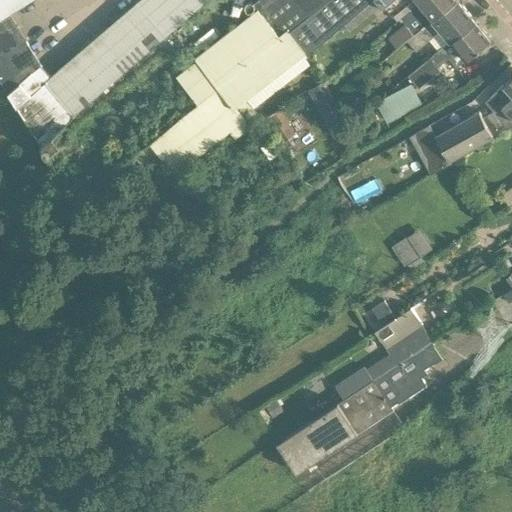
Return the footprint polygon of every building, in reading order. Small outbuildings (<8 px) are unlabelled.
[(0,0),(0,18),(9,13),(0,0)] [(24,0),(0,0),(9,13),(26,2),(24,0)] [(261,14),(201,61),(194,52),(186,58),(193,67),(179,77),(199,102),(134,153),(145,167),(156,158),(174,180),(229,136),(235,143),(243,136),(248,141),(268,129),(248,104),(308,54),(289,31),(328,0),(256,0),(252,3),(251,3),(249,2),(247,3),(246,5),(246,7),(246,9),(247,10),(249,10),(250,11),(252,10),(253,9),(254,7),(254,5),(261,14)] [(160,0),(140,0),(137,4),(165,37),(175,28),(180,23),(160,0)] [(186,0),(160,0),(180,23),(196,11),(186,0)] [(186,0),(196,11),(208,0),(186,0)] [(328,0),(289,31),(308,54),(359,13),(374,0),(373,0),(328,0)] [(373,0),(374,0),(359,13),(365,20),(381,6),(376,0),(373,0)] [(376,0),(381,6),(383,8),(392,0),(400,0),(388,10),(397,21),(401,18),(418,3),(417,2),(419,0),(376,0)] [(419,0),(417,2),(418,3),(401,18),(406,24),(389,38),(397,49),(408,40),(454,0),(419,0)] [(458,0),(454,0),(408,40),(416,51),(429,40),(438,51),(475,21),(458,0)] [(137,4),(121,17),(150,50),(165,37),(137,4)] [(0,38),(17,26),(9,13),(0,18),(0,38)] [(121,17),(106,30),(134,63),(149,50),(150,50),(121,17)] [(475,21),(438,51),(408,76),(419,88),(440,70),(438,67),(448,59),(456,67),(490,39),(475,21)] [(0,59),(26,40),(17,26),(0,38),(0,59)] [(150,50),(149,50),(159,61),(184,40),(175,28),(165,37),(150,50)] [(106,30),(91,43),(119,76),(134,63),(106,30)] [(34,53),(26,40),(0,59),(0,78),(1,80),(34,53)] [(91,43),(75,56),(104,89),(119,76),(91,43)] [(41,64),(34,53),(1,80),(8,92),(41,64)] [(75,56),(52,76),(46,82),(74,115),(104,89),(75,56)] [(52,76),(41,64),(8,92),(17,107),(25,119),(41,144),(74,115),(46,82),(52,76)] [(511,76),(497,91),(485,102),(493,111),(482,117),(479,112),(435,136),(448,162),(511,125),(511,76)] [(386,123),(422,105),(411,84),(375,102),(386,123)] [(346,132),(320,85),(308,91),(334,138),(346,132)] [(352,103),(340,113),(349,124),(361,114),(352,103)] [(279,144),(296,135),(286,119),(289,118),(284,109),(265,121),(279,144)] [(511,188),(502,195),(509,206),(511,204),(511,188)] [(411,270),(424,262),(420,257),(432,249),(420,229),(392,247),(404,267),(408,265),(411,270)] [(444,317),(449,314),(451,308),(448,302),(442,300),(436,303),(434,310),(437,316),(444,317)] [(384,325),(396,318),(385,301),(373,309),(384,325)] [(422,326),(423,325),(411,307),(396,318),(384,325),(375,331),(386,349),(422,326)] [(397,365),(432,341),(422,326),(386,349),(397,365)] [(277,443),(297,473),(394,410),(392,406),(398,402),(399,404),(427,386),(418,373),(442,357),(432,341),(397,365),(374,379),(344,399),(277,443)] [(374,379),(365,366),(335,385),(344,399),(374,379)] [(267,407),(273,417),(283,410),(277,401),(267,407)] [(488,457),(496,452),(489,441),(481,447),(488,457)] [(435,511),(443,511),(448,509),(436,492),(426,498),(435,511)]
